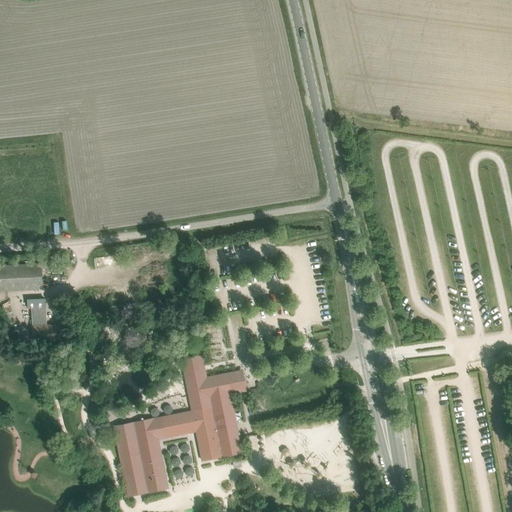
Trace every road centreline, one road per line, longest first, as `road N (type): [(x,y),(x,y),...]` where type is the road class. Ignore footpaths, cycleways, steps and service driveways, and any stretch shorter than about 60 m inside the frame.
road 1 (unclassified): [(337,202),(92,242),(0,247)]
road 2 (tertiary): [(396,487),(388,411),(347,252)]
road 3 (tertiary): [(347,252),(368,387),(396,487)]
road 4 (tertiary): [(337,202),(293,0)]
